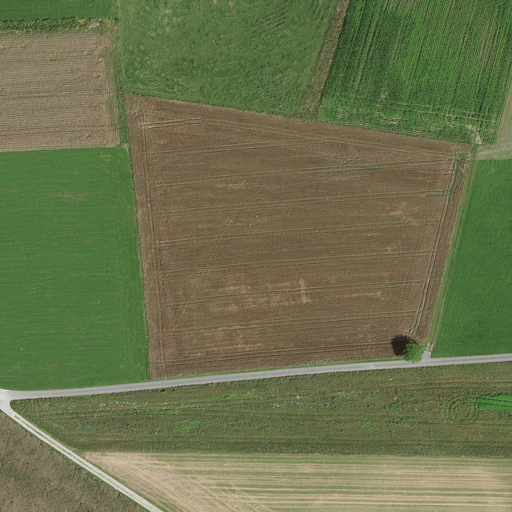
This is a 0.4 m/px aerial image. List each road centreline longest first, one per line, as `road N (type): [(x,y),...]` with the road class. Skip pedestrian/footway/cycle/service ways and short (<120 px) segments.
road 1 (track): [(511,357),(0,393)]
road 2 (track): [(153,511),(0,398)]
